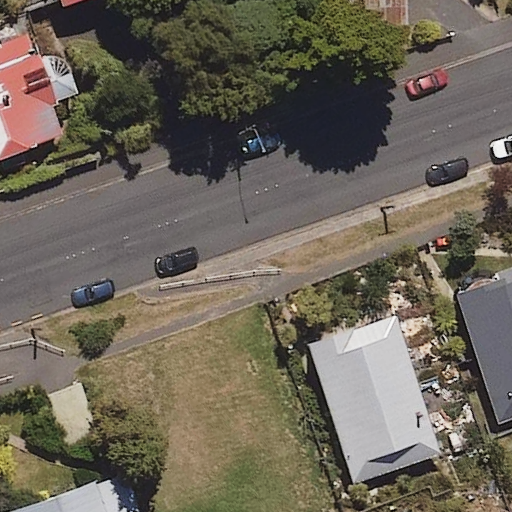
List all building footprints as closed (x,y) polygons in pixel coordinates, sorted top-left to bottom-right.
[(124,0),(58,0),(63,18),(124,0)] [(405,0),(371,0),(374,24),(407,22),(405,0)] [(52,109),(78,101),(65,59),(37,67),(25,26),(0,33),(0,51),(2,57),(0,57),(0,163),(63,145),(52,109)] [(511,254),(445,280),(497,419),(511,413),(511,254)] [(436,449),(383,297),(298,327),(351,479),(436,449)] [(0,505),(0,511),(130,511),(117,476),(112,463),(0,505)]
